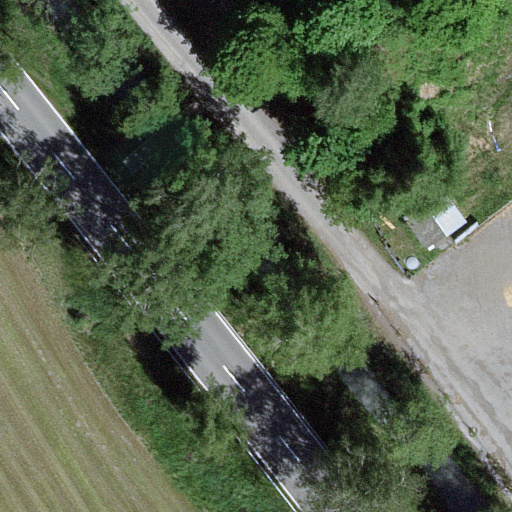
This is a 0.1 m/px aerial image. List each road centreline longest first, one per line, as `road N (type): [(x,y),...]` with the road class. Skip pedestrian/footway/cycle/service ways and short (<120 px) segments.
road 1 (track): [(511,470),(146,0)]
road 2 (secondary): [(333,511),(0,91)]
